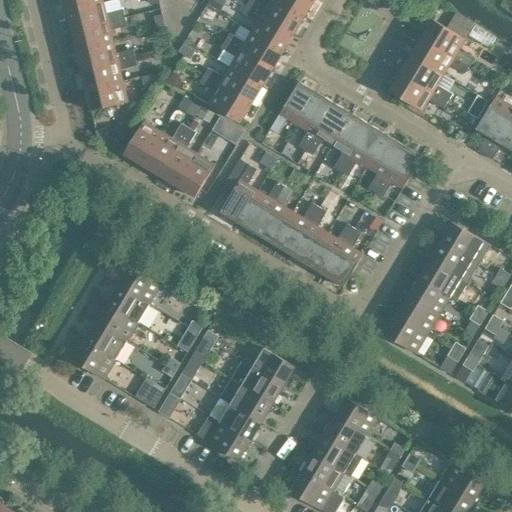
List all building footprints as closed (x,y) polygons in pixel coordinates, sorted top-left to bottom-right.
[(64,0),(67,11),(104,2),(103,0),(64,0)] [(226,0),(210,0),(208,4),(221,11),(227,0),(226,0)] [(250,0),(247,5),(249,6),(258,12),(263,5),(254,0),(250,0)] [(278,0),(270,0),(267,7),(262,14),(295,34),(306,17),(278,0)] [(315,0),(278,0),(306,17),(315,0)] [(112,12),(107,13),(104,2),(67,11),(72,30),(114,20),(112,12)] [(247,5),(243,12),(244,13),(254,19),(258,12),(249,6),(247,5)] [(123,9),(112,12),(114,20),(125,18),(126,17),(124,9),(123,9)] [(254,19),(258,21),(252,32),(284,51),(295,34),(262,14),(258,12),(254,19)] [(457,12),(447,27),(465,38),(470,31),(474,24),(475,23),(457,12)] [(164,14),(155,15),(158,27),(166,25),(164,14)] [(125,18),(114,20),(116,28),(127,26),(128,25),(126,17),(125,18)] [(447,27),(433,19),(422,37),(455,57),(458,59),(463,52),(459,50),(466,38),(465,38),(447,27)] [(111,30),(116,28),(114,20),(72,30),(77,50),(114,41),(111,30)] [(495,37),(474,24),(470,31),(491,44),(495,37)] [(284,51),(252,32),(241,49),(274,69),(284,51)] [(230,33),(226,40),(227,41),(237,47),(241,40),(232,34),(230,33)] [(412,54),(445,74),(455,57),(422,37),(412,54)] [(180,52),(191,58),(198,47),(187,40),(180,52)] [(226,40),(222,47),(223,48),(233,54),(237,47),(227,41),(226,40)] [(82,70),(119,61),(114,41),(77,50),(82,70)] [(132,49),(121,52),(123,60),(134,57),(136,57),(134,49),(132,49)] [(274,69),(241,49),(231,67),(263,86),(274,69)] [(463,52),(458,59),(469,65),(473,58),(463,52)] [(443,87),(438,84),(445,74),(412,54),(401,72),(434,92),(439,94),(443,87)] [(134,57),(123,60),(125,68),(136,65),(138,65),(136,57),(134,57)] [(458,59),(454,66),(464,72),(469,65),(458,59)] [(87,90),(124,81),(119,61),(82,70),(87,90)] [(263,86),(231,67),(220,84),(253,104),(263,86)] [(209,68),(205,75),(206,76),(216,82),(220,74),(211,69),(209,68)] [(146,90),(155,87),(164,77),(163,72),(152,74),(142,76),(146,90)] [(390,90),(423,110),(434,92),(401,72),(390,90)] [(205,75),(201,82),(202,83),(212,89),(216,82),(206,76),(205,75)] [(92,110),(129,101),(124,81),(87,90),(92,110)] [(300,81),(280,114),(299,125),(318,92),(300,81)] [(209,102),(242,122),(253,104),(220,84),(209,102)] [(443,87),(439,94),(449,101),(454,93),(443,87)] [(318,92),(299,125),(316,135),(336,102),(318,92)] [(439,94),(434,102),(445,108),(449,101),(439,94)] [(185,96),(178,106),(196,117),(202,106),(185,96)] [(511,104),(497,96),(477,128),(495,139),(511,111),(511,104)] [(336,102),(316,135),(333,146),(353,113),(336,102)] [(473,104),(468,112),(479,118),(483,110),(473,104)] [(205,107),(200,115),(210,121),(215,113),(205,107)] [(511,149),(511,111),(495,139),(511,149)] [(353,113),(333,146),(351,156),(371,124),(353,113)] [(221,116),(213,129),(222,135),(230,122),(221,116)] [(271,129),(279,133),(286,122),(278,117),(271,129)] [(145,121),(125,154),(143,165),(163,132),(145,121)] [(182,125),(176,134),(183,138),(189,129),(190,128),(182,123),(182,125)] [(371,124),(351,156),(368,167),(388,134),(371,124)] [(107,127),(97,130),(99,137),(106,142),(109,136),(107,127)] [(189,129),(183,138),(190,143),(196,133),(197,132),(190,128),(189,129)] [(176,134),(173,138),(163,132),(143,165),(161,175),(183,138),(176,134)] [(299,142),(298,144),(305,148),(306,147),(312,137),(304,133),(299,142)] [(386,177),(406,145),(388,134),(368,167),(386,177)] [(120,151),(124,145),(109,136),(106,142),(120,151)] [(306,147),(305,148),(314,155),(315,153),(321,144),(312,137),(306,147)] [(188,147),(190,143),(183,138),(161,175),(178,186),(198,153),(188,147)] [(486,139),(479,150),(486,154),(493,143),(486,139)] [(494,159),(500,148),(493,143),(486,154),(494,159)] [(404,188),(424,156),(406,145),(386,177),(404,188)] [(196,197),(216,164),(198,153),(178,186),(196,197)] [(335,166),(335,167),(342,171),(343,170),(348,160),(341,156),(335,166)] [(241,158),(231,175),(240,180),(243,175),(250,164),(241,158)] [(343,170),(342,171),(349,176),(350,174),(356,165),(348,160),(343,170)] [(250,164),(243,175),(251,180),(258,169),(250,164)] [(243,175),(221,212),(239,223),(259,190),(249,184),(251,180),(243,175)] [(376,177),(369,188),(377,192),(383,181),(376,177)] [(277,183),(272,192),(279,196),(284,187),(285,185),(278,181),(277,183)] [(384,197),(391,186),(383,181),(377,192),(384,197)] [(284,187),(279,196),(286,201),(292,191),(293,190),(285,185),(284,187)] [(272,192),(269,196),(259,190),(239,223),(256,233),(276,201),(279,196),(272,192)] [(274,244),(294,211),(276,201),(256,233),(274,244)] [(312,204),(307,213),(314,218),(319,208),(320,207),(313,202),(312,204)] [(319,208),(314,218),(321,222),(327,212),(328,211),(320,207),(319,208)] [(291,254),(311,222),(294,211),(274,244),(291,254)] [(318,226),(321,222),(314,218),(311,222),(291,254),(309,265),(329,232),(318,226)] [(485,241),(454,222),(442,241),(473,260),(485,241)] [(348,223),(341,234),(348,239),(355,228),(348,223)] [(355,228),(348,239),(356,243),(363,232),(355,228)] [(341,234),(339,239),(329,232),(309,265),(326,276),(346,243),(348,239),(341,234)] [(431,259),(462,278),(473,260),(442,241),(431,259)] [(344,287),(364,254),(346,243),(326,276),(344,287)] [(469,282),(462,278),(431,259),(420,278),(451,297),(458,301),(469,282)] [(162,285),(131,266),(119,285),(150,304),(162,285)] [(511,274),(501,267),(497,274),(507,281),(511,274)] [(493,281),(503,287),(507,281),(497,274),(493,281)] [(409,296),(440,315),(451,297),(420,278),(409,296)] [(511,308),(511,284),(502,302),(511,308)] [(150,304),(119,285),(108,303),(139,322),(150,304)] [(440,315),(409,296),(398,315),(429,334),(440,315)] [(139,322),(108,303),(97,322),(128,341),(139,322)] [(489,311),(479,304),(475,311),(485,317),(489,311)] [(471,318),(481,324),(485,317),(475,311),(471,318)] [(505,320),(494,314),(490,321),(501,327),(505,320)] [(386,334),(417,353),(429,334),(398,315),(386,334)] [(204,327),(193,321),(189,327),(200,333),(204,327)] [(486,327),(497,334),(501,327),(490,321),(486,327)] [(128,341),(97,322),(86,340),(117,359),(128,341)] [(185,334),(196,340),(200,333),(189,327),(185,334)] [(219,336),(209,330),(205,337),(215,343),(219,336)] [(205,337),(194,355),(204,361),(215,343),(205,337)] [(479,339),(468,358),(478,364),(490,345),(479,339)] [(74,359),(105,378),(117,359),(86,340),(74,359)] [(467,348),(457,341),(453,348),(463,354),(467,348)] [(297,366),(265,347),(254,366),(285,385),(297,366)] [(448,355),(459,361),(463,354),(453,348),(448,355)] [(194,355),(182,373),(193,380),(204,361),(194,355)] [(181,364),(171,358),(167,364),(177,370),(181,364)] [(473,370),(474,371),(478,364),(468,358),(457,377),(466,382),(473,370)] [(285,385),(254,366),(244,360),(233,379),(274,404),(285,385)] [(511,362),(502,378),(511,384),(511,362)] [(163,371),(173,377),(177,370),(167,364),(163,371)] [(490,371),(479,390),(511,410),(511,384),(502,378),(490,371)] [(171,392),(181,398),(193,380),(182,373),(171,392)] [(274,404),(233,379),(222,397),(263,422),(274,404)] [(144,401),(144,402),(154,408),(155,407),(166,389),(156,383),(144,401)] [(263,422),(222,397),(210,416),(251,441),(263,422)] [(379,416),(348,397),(336,416),(367,435),(379,416)] [(175,409),(165,403),(160,411),(171,417),(175,409)] [(199,435),(240,460),(251,441),(210,416),(199,435)] [(325,435),(356,453),(367,435),(336,416),(325,435)] [(363,457),(356,453),(325,435),(314,453),(352,476),(363,457)] [(406,449),(395,443),(391,450),(402,456),(406,449)] [(387,456),(398,462),(402,456),(391,450),(387,456)] [(421,459),(411,452),(407,459),(417,465),(421,459)] [(303,472),(342,496),(354,477),(352,476),(314,453),(303,472)] [(403,466),(413,472),(417,465),(407,459),(403,466)] [(491,484),(453,460),(441,480),(479,503),(491,484)] [(291,491),(326,511),(332,511),(342,496),(303,472),(291,491)] [(383,486),(373,480),(369,486),(379,493),(383,486)] [(430,498),(452,511),(473,511),(479,503),(441,480),(430,498)] [(365,493),(375,499),(379,493),(369,486),(365,493)] [(399,495),(388,489),(384,496),(395,502),(399,495)] [(1,497),(0,496),(0,511),(6,511),(9,509),(3,505),(1,497)] [(380,503),(391,509),(395,502),(384,496),(380,503)] [(421,511),(452,511),(430,498),(421,511)]
